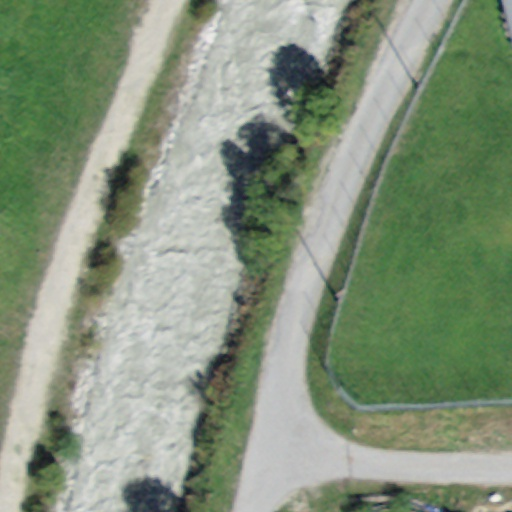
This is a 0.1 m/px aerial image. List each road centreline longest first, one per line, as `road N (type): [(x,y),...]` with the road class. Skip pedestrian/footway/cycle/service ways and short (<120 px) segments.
road 1 (track): [(3,511),(40,348),(170,0)]
road 2 (residential): [(268,454),(314,266),(430,0)]
